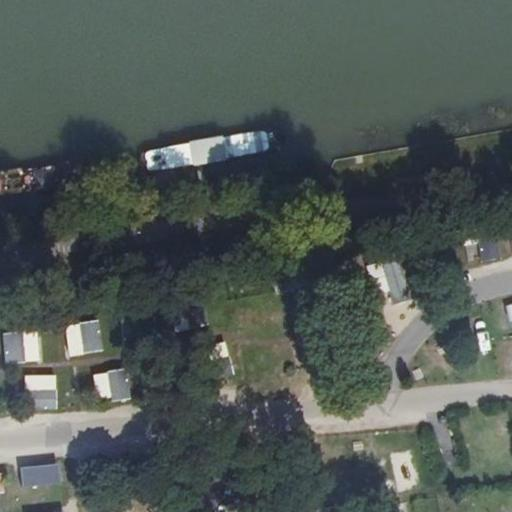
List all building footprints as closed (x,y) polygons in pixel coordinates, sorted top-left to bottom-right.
[(496,235),(477,237),(480,261),(499,258),(496,235)] [(184,327),(205,326),(204,298),(183,299),(184,327)] [(511,357),(511,305),(502,306),(503,317),(486,319),(488,338),(499,337),(501,358),(511,357)] [(97,320),(75,323),(79,354),(100,351),(97,320)] [(0,334),(0,362),(20,362),(20,334),(0,334)] [(470,340),(475,376),(494,373),(489,338),(470,340)] [(472,375),(470,342),(436,343),(437,377),(472,375)] [(205,381),(231,375),(226,355),(201,361),(205,381)] [(124,368),(103,371),(107,402),(128,399),(124,368)] [(21,408),(55,410),(56,389),(22,388),(21,408)] [(63,489),(62,470),(30,471),(31,490),(63,489)] [(511,511),(511,508),(509,494),(491,496),(492,511),(511,511)] [(487,511),(481,511),(473,511),(471,499),(451,502),(452,511),(487,511)] [(29,502),(29,511),(51,511),(51,501),(29,502)]
